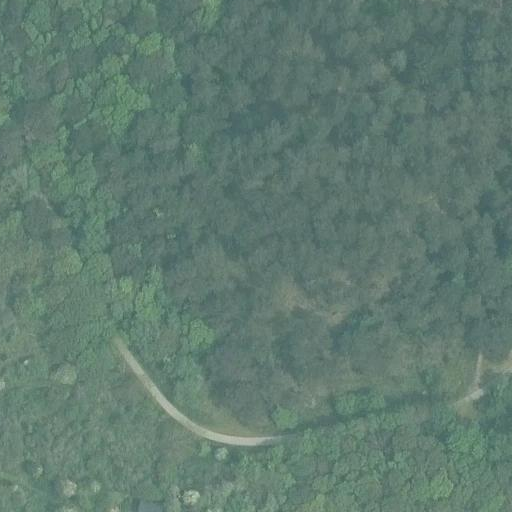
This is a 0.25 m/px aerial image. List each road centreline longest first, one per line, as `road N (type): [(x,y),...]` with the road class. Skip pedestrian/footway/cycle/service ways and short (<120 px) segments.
road 1 (track): [(154,0),(120,71),(81,120),(15,157)]
road 2 (track): [(470,401),(473,475),(509,511)]
